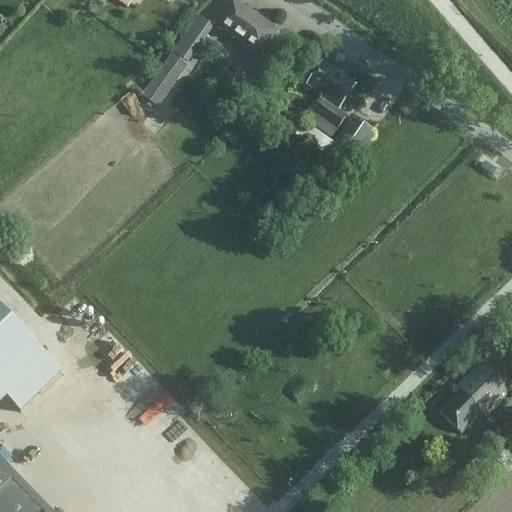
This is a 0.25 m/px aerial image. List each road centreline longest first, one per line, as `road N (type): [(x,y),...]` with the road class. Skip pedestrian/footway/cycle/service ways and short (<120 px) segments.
road 1 (unclassified): [(280,511),(511,280)]
road 2 (unclassified): [(511,159),(283,0)]
